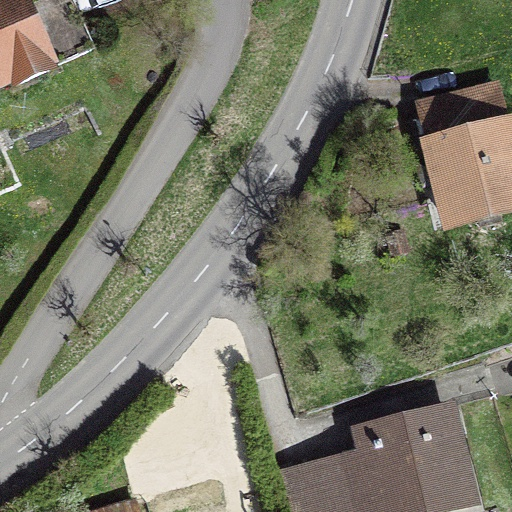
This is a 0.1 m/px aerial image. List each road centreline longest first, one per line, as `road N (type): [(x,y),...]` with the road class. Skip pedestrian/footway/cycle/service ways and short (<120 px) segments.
road 1 (tertiary): [(352,0),(304,123),(212,257),(124,360),(6,463)]
road 2 (residential): [(223,0),(227,39),(194,109),(2,417),(6,463)]
